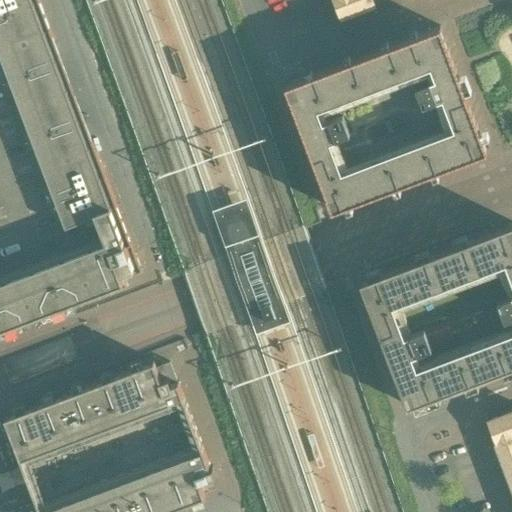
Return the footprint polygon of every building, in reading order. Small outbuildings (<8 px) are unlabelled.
[(0,333),(146,278),(39,0),(0,0),(0,511),(158,511),(206,494),(200,479),(214,473),(169,354),(22,410),(21,408),(20,408),(12,385),(10,386),(1,361),(2,361),(0,354),(0,333)] [(379,0),(332,0),(340,18),(380,3),(379,0)] [(333,209),(487,150),(440,26),(286,84),(333,209)] [(246,198),(212,210),(225,246),(259,234),(246,198)] [(511,223),(360,281),(407,406),(511,366),(511,223)] [(215,259),(224,255),(218,239),(192,249),(198,265),(211,260),(212,262),(213,263),(216,262),(216,261),(215,259)] [(511,411),(488,421),(496,443),(511,436),(511,411)] [(511,436),(496,443),(504,463),(511,459),(511,436)]
